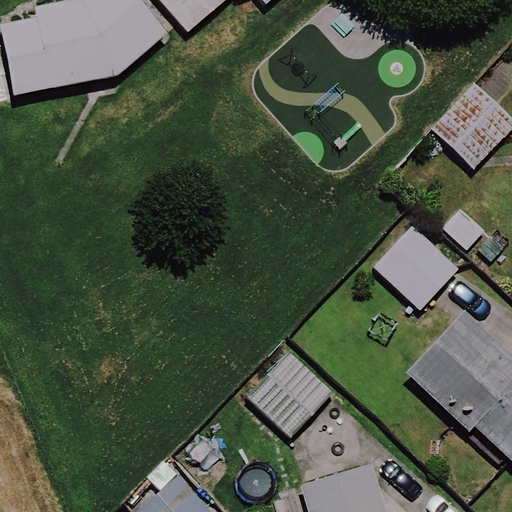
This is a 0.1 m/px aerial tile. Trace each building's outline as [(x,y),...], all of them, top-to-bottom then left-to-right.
[(33,24),(0,28),(0,67),(9,99),(111,84),(157,41),(129,0),(61,0),(29,14),(33,24)] [(227,0),(153,0),(184,36),(227,0)] [(272,0),(254,0),(262,9),(272,0)] [(511,129),(470,89),(428,133),(469,174),(511,129)] [(484,235),(459,211),(437,234),(462,258),(484,235)] [(454,273),(407,228),(368,269),(415,314),(454,273)] [(511,466),(511,363),(462,314),(402,377),(465,438),(470,432),(509,470),(511,466)] [(327,396),(286,356),(243,400),(284,440),(327,396)] [(409,511),(361,463),(275,489),(282,511),(409,511)] [(201,511),(163,465),(144,481),(155,495),(134,511),(201,511)]
